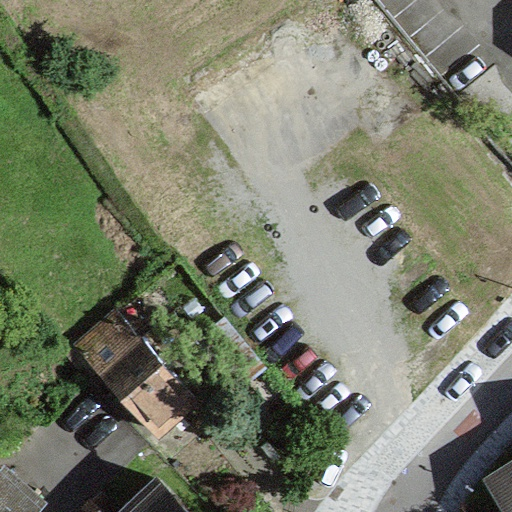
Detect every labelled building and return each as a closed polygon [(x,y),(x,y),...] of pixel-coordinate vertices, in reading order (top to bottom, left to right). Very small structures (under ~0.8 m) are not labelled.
[(104,364),(140,331),(117,305),(80,338),(104,364)] [(140,331),(104,364),(102,366),(159,427),(197,392),(140,331)] [(511,462),(496,472),(511,498),(511,462)] [(0,469),(0,510),(2,511),(31,511),(42,501),(1,468),(0,469)] [(93,511),(191,511),(158,476),(119,511),(108,511),(101,505),(93,511)]
